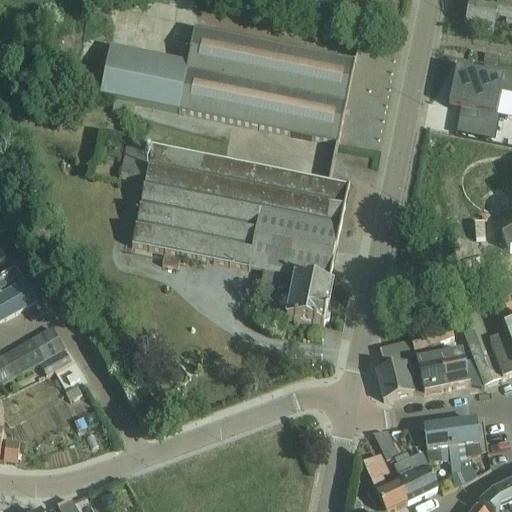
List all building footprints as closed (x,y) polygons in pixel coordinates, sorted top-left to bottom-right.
[(511,8),(498,6),(498,10),(472,5),(467,31),(493,36),(496,19),(507,21),(506,26),(511,27),(511,8)] [(111,51),(101,99),(179,115),(338,147),(355,66),(196,34),(189,67),(111,51)] [(451,100),(449,110),(461,112),(459,121),(460,121),(464,122),(476,125),(477,125),(477,124),(478,120),(479,116),(496,119),(499,105),(501,95),(511,97),(511,75),(504,74),(484,70),(483,74),(483,77),(456,72),(452,93),(451,100)] [(146,183),(139,219),(335,260),(350,190),(128,145),(121,178),(146,183)] [(504,235),(495,240),(501,248),(504,246),(505,247),(509,255),(511,253),(511,195),(511,196),(511,197),(511,234),(506,238),(504,235)] [(335,260),(139,219),(132,250),(263,276),(261,287),(292,293),(290,305),(287,322),(323,330),(332,289),(329,288),(335,260)] [(164,259),(162,269),(178,272),(180,262),(164,259)] [(15,289),(26,311),(37,305),(25,284),(15,289)] [(26,311),(15,289),(4,295),(16,316),(26,311)] [(16,316),(4,295),(3,296),(0,297),(0,312),(5,322),(16,316)] [(511,298),(494,305),(511,352),(511,298)] [(511,352),(494,305),(475,311),(502,383),(511,378),(511,352)] [(502,383),(475,311),(456,317),(473,363),(484,391),(502,383)] [(430,339),(429,336),(424,325),(406,333),(411,345),(408,346),(414,362),(417,365),(420,381),(424,398),(447,393),(438,361),(433,348),(430,339)] [(484,391),(473,363),(465,366),(462,356),(444,359),(439,347),(455,341),(449,328),(429,336),(430,339),(433,348),(438,361),(447,393),(468,388),(484,391)] [(52,332),(31,344),(43,365),(64,353),(52,332)] [(31,344),(18,352),(29,372),(43,365),(31,344)] [(414,362),(408,346),(380,353),(384,369),(385,374),(377,376),(384,404),(412,396),(423,398),(424,398),(420,381),(417,365),(414,362)] [(18,352),(4,359),(15,380),(29,372),(18,352)] [(47,380),(71,367),(65,356),(41,369),(47,380)] [(15,380),(4,359),(0,361),(0,386),(1,388),(15,380)] [(70,389),(80,383),(73,370),(62,376),(70,389)] [(145,390),(140,392),(143,399),(148,397),(145,390)] [(70,405),(82,398),(78,391),(66,397),(70,405)] [(144,403),(142,408),(144,412),(149,414),(154,412),(156,407),(153,403),(149,401),(144,403)] [(156,421),(151,423),(154,430),(159,427),(156,421)] [(476,425),(449,429),(452,451),(448,452),(450,463),(451,476),(460,475),(452,479),(455,493),(466,488),(473,484),(478,481),(471,470),(469,470),(468,461),(480,459),(476,425)] [(452,451),(449,429),(423,432),(428,466),(450,463),(448,452),(452,451)] [(420,432),(407,434),(415,449),(422,449),(420,432)] [(373,439),(386,464),(399,459),(387,437),(373,439)] [(3,466),(17,468),(20,447),(7,445),(3,466)] [(398,487),(407,508),(408,508),(437,494),(437,493),(422,459),(411,464),(407,456),(395,462),(396,465),(390,467),(392,472),(394,471),(402,486),(398,487)] [(398,511),(407,508),(398,487),(387,493),(382,480),(381,481),(380,479),(386,477),(378,460),(363,467),(377,498),(383,511),(398,511)] [(234,469),(185,487),(193,510),(188,511),(235,511),(247,508),(248,511),(276,511),(270,492),(268,492),(260,471),(238,479),(234,469)] [(511,511),(511,488),(492,497),(479,509),(483,511),(511,511)]
